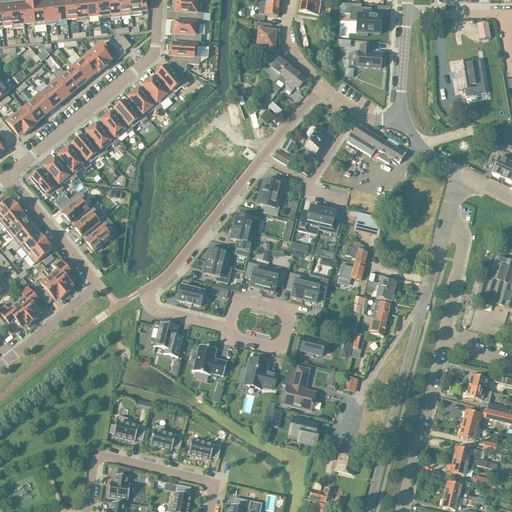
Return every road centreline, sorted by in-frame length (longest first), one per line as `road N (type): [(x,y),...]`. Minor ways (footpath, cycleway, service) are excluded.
road 1 (residential): [(228,328),(160,313),(146,289),(321,88)]
road 2 (residential): [(367,511),(445,227)]
road 3 (residential): [(0,366),(98,284),(7,176)]
road 4 (residential): [(156,0),(148,58),(7,176)]
road 5 (residential): [(228,328),(236,299),(289,312),(279,349),(226,336)]
road 6 (residential): [(400,511),(443,339)]
road 7 (residential): [(405,13),(505,13),(508,78)]
road 8 (residential): [(209,511),(208,483),(102,456)]
road 9 (residential): [(344,200),(309,184),(355,113)]
road 10 (residential): [(443,339),(461,237),(445,227)]
